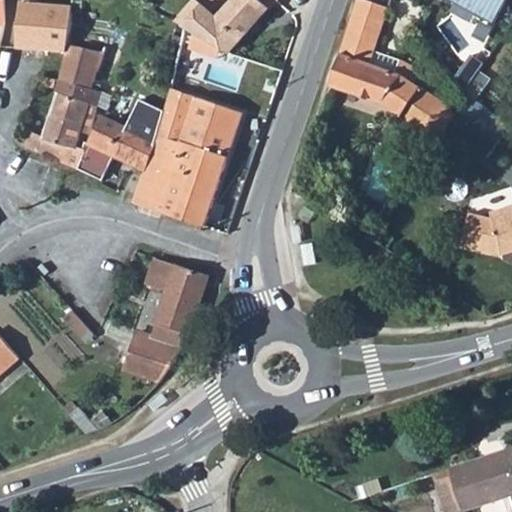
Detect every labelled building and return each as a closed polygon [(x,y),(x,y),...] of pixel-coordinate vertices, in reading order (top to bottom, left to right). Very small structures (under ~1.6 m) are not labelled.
[(220,48),(232,53),(240,44),(278,0),(236,0),(217,20),(197,0),(196,0),(172,25),(194,36),(220,48)] [(359,0),(329,86),(379,102),(399,71),(403,57),(376,48),(389,7),(369,0),(359,0)] [(450,0),(494,22),(505,0),(450,0)] [(13,47),(65,53),(66,43),(70,8),(18,3),(13,47)] [(220,48),(194,36),(189,50),(217,59),(220,48)] [(62,81),(92,89),(105,53),(66,43),(65,53),(62,81)] [(184,48),(178,47),(178,48),(175,72),(181,72),(184,48)] [(379,102),(416,127),(437,97),(414,81),(420,69),(406,59),(406,58),(403,57),(399,71),(379,102)] [(60,163),(67,144),(83,149),(86,134),(89,134),(100,90),(92,89),(62,81),(60,92),(46,141),(30,136),(25,149),(60,163)] [(135,200),(138,202),(207,225),(243,117),(172,92),(164,111),(145,173),(135,200)] [(416,127),(434,139),(454,109),(437,97),(416,127)] [(145,173),(164,111),(140,103),(130,130),(105,119),(93,144),(88,142),(84,149),(83,149),(67,144),(60,163),(81,172),(93,177),(101,182),(115,157),(145,173)] [(452,132),(487,155),(505,128),(491,119),(483,130),(463,116),(452,132)] [(314,212),(304,205),(297,214),(308,222),(314,212)] [(502,256),(504,248),(511,245),(511,207),(492,214),(494,220),(472,214),(470,221),(463,246),(502,257),(502,256)] [(358,220),(365,225),(371,215),(364,211),(358,220)] [(304,243),(301,225),(291,227),(294,245),(304,243)] [(502,256),(511,253),(511,245),(504,248),(502,256)] [(161,382),(165,376),(171,366),(183,344),(192,323),(208,275),(165,259),(156,282),(168,287),(150,335),(141,331),(128,369),(161,382)] [(0,373),(3,371),(19,357),(1,334),(0,334),(0,373)] [(158,413),(171,401),(164,394),(151,406),(158,413)] [(511,511),(511,446),(452,466),(465,510),(505,497),(509,511),(511,511)] [(452,466),(443,469),(455,511),(456,511),(465,510),(452,466)]
